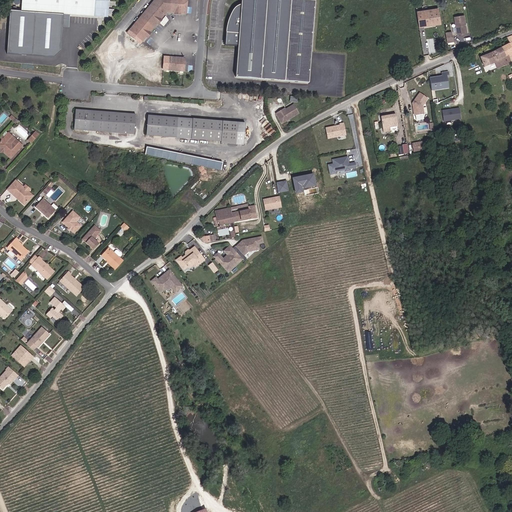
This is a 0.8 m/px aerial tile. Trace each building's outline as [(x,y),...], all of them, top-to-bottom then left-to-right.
[(110,16),(110,0),(23,0),(23,10),(67,13),(110,16)] [(141,43),(169,11),(188,12),(188,0),(156,0),(128,32),(141,43)] [(310,82),(316,0),(313,0),(242,0),(243,3),(238,5),(235,7),(232,11),(230,15),(228,22),(227,31),(240,32),(237,76),(310,82)] [(439,23),(436,8),(415,12),(418,26),(423,25),(422,23),(433,21),(434,23),(439,23)] [(65,50),(67,13),(23,10),(14,10),(11,53),(58,56),(65,50)] [(467,33),(463,15),(453,17),(457,35),(467,33)] [(453,41),(453,37),(452,36),(451,31),(445,32),(447,42),(453,41)] [(505,57),(510,54),(511,53),(511,36),(507,39),(510,45),(501,49),(505,57)] [(511,63),(510,54),(505,57),(501,49),(480,58),(484,67),(496,62),(497,65),(499,64),(501,67),(511,63)] [(185,70),(185,57),(165,56),(164,69),(185,70)] [(431,90),(451,88),(450,71),(442,72),(442,76),(430,77),(431,90)] [(421,105),(427,98),(418,92),(411,103),(413,115),(423,113),(421,105)] [(281,109),(286,119),(303,111),(299,102),(292,106),(292,107),(291,108),(290,105),(281,109)] [(445,120),(462,119),(462,108),(444,109),(445,120)] [(137,114),(77,110),(76,129),(136,134),(137,114)] [(150,115),(148,134),(223,139),(223,141),(244,142),(245,121),(150,115)] [(394,115),(381,117),(383,133),(389,132),(389,129),(396,127),(394,115)] [(327,138),(348,135),(346,123),(326,126),(327,138)] [(35,132),(27,141),(31,144),(39,135),(35,132)] [(18,143),(8,134),(0,143),(0,145),(3,148),(2,150),(7,155),(11,158),(22,147),(18,143)] [(413,143),(415,151),(426,149),(424,140),(413,143)] [(147,156),(224,169),(225,160),(148,147),(147,156)] [(349,156),(333,158),(334,163),(329,164),(331,175),(338,173),(338,171),(346,170),(347,170),(358,169),(357,162),(350,163),(349,156)] [(7,190),(17,199),(19,197),(26,204),(33,196),(28,192),(24,189),(16,181),(7,190)] [(51,192),(47,188),(42,194),(46,197),(51,192)] [(281,195),(264,198),(267,210),(283,207),(281,195)] [(25,206),(26,204),(19,197),(17,199),(25,206)] [(56,211),(43,200),(36,208),(49,219),(56,211)] [(249,208),(249,207),(248,202),(231,205),(232,212),(249,208)] [(232,212),(231,205),(214,209),(217,222),(214,223),(215,226),(256,216),(253,206),(249,207),(249,208),(232,212)] [(76,234),(81,228),(76,224),(80,219),(74,213),(64,223),(70,229),(72,231),(76,234)] [(125,233),(129,228),(125,224),(121,228),(125,233)] [(93,250),(99,243),(94,239),(96,237),(100,232),(95,227),(84,239),(87,241),(85,243),(93,250)] [(226,231),(212,234),(213,240),(227,237),(226,231)] [(213,254),(223,266),(226,263),(228,266),(231,266),(241,258),(242,259),(245,258),(242,254),(246,250),(252,249),(251,247),(257,246),(256,242),(261,241),(260,236),(242,240),(242,241),(241,242),(239,242),(236,245),(238,248),(235,251),(232,247),(229,244),(223,249),(226,253),(228,252),(228,253),(225,256),(223,255),(221,257),(216,251),(213,254)] [(20,245),(21,243),(17,239),(8,249),(22,261),(29,253),(23,247),(20,245)] [(176,259),(183,268),(187,265),(187,266),(189,266),(192,264),(193,262),(192,261),(196,258),(199,262),(204,259),(194,246),(190,249),(188,249),(185,251),(185,253),(187,254),(185,255),(184,255),(182,257),(181,255),(176,259)] [(109,263),(108,264),(114,269),(122,260),(108,248),(101,255),(107,261),(109,263)] [(32,264),(38,258),(35,256),(30,262),(32,264)] [(46,264),(39,257),(38,258),(32,264),(32,265),(47,279),(55,272),(49,266),(46,264)] [(209,265),(215,273),(219,269),(213,262),(209,265)] [(16,278),(20,272),(15,269),(11,275),(16,278)] [(149,279),(158,290),(162,287),(165,287),(168,285),(169,285),(172,286),(174,284),(177,287),(180,285),(167,269),(161,273),(163,275),(160,277),(160,276),(158,276),(155,278),(153,276),(149,279)] [(16,280),(22,285),(29,275),(23,271),(16,280)] [(84,288),(70,275),(71,274),(69,272),(60,281),(76,296),(84,288)] [(51,295),(54,291),(49,287),(46,290),(51,295)] [(0,313),(6,318),(13,310),(0,298),(0,313)] [(51,320),(53,318),(59,323),(64,317),(59,313),(61,311),(63,312),(66,308),(58,301),(53,307),(56,310),(55,312),(52,310),(46,316),(51,320)] [(38,348),(50,334),(42,327),(27,344),(34,351),(37,347),(38,348)] [(20,346),(13,354),(18,358),(16,360),(23,367),(33,358),(20,346)] [(0,376),(0,387),(2,389),(7,382),(9,383),(18,375),(9,367),(0,376)] [(14,382),(21,386),(24,381),(18,377),(14,382)] [(383,491),(391,487),(389,482),(381,486),(383,491)]
